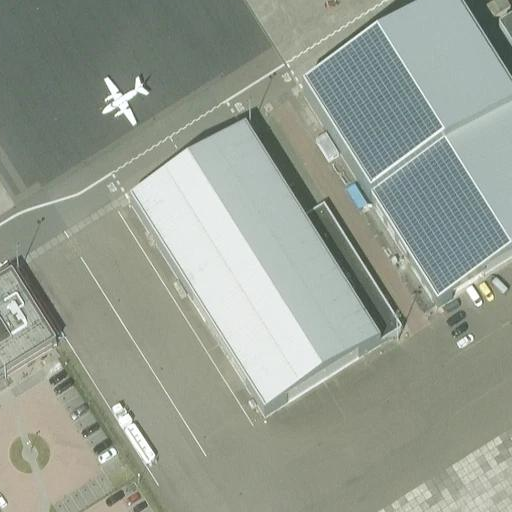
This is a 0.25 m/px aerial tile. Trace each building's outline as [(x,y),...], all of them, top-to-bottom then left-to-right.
[(509,10),(502,0),(500,0),(484,10),(491,22),(509,10)] [(511,262),(511,98),(452,2),(302,96),(436,310),(511,262)] [(511,22),(498,32),(511,54),(511,22)] [(401,331),(323,206),(301,220),(245,131),(129,204),(263,418),(401,331)] [(0,379),(53,346),(11,279),(0,285),(0,379)]
